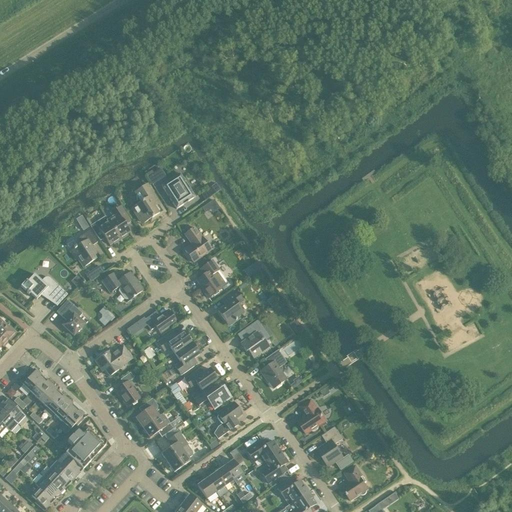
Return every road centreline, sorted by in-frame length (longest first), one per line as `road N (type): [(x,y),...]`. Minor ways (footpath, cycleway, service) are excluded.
road 1 (residential): [(339,511),(178,286)]
road 2 (unclassified): [(0,78),(118,0)]
